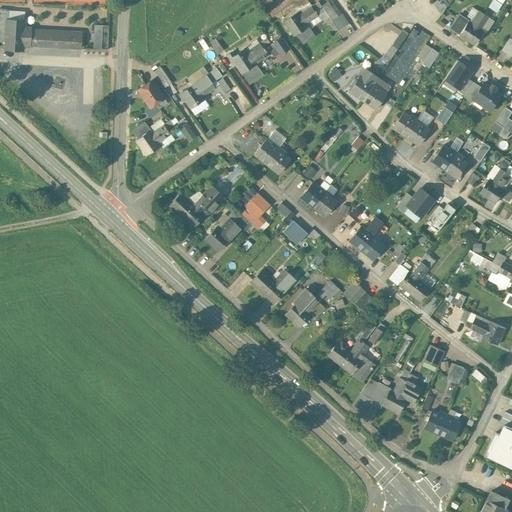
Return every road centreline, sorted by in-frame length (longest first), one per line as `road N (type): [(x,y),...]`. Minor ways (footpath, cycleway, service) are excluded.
road 1 (primary): [(419,507),(111,220)]
road 2 (residential): [(450,471),(387,442),(131,203)]
road 3 (residential): [(502,380),(217,137)]
road 4 (residential): [(511,229),(407,166),(311,70)]
road 5 (residential): [(311,70),(387,15),(415,18),(511,82)]
road 6 (unclassified): [(125,0),(111,220)]
road 7 (primary): [(111,220),(0,118)]
